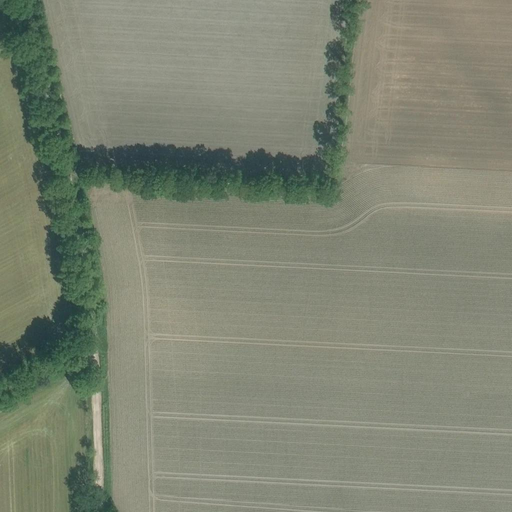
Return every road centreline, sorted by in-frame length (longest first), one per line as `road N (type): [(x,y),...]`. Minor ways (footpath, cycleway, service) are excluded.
road 1 (unclassified): [(92,317),(27,0)]
road 2 (track): [(100,511),(92,317)]
